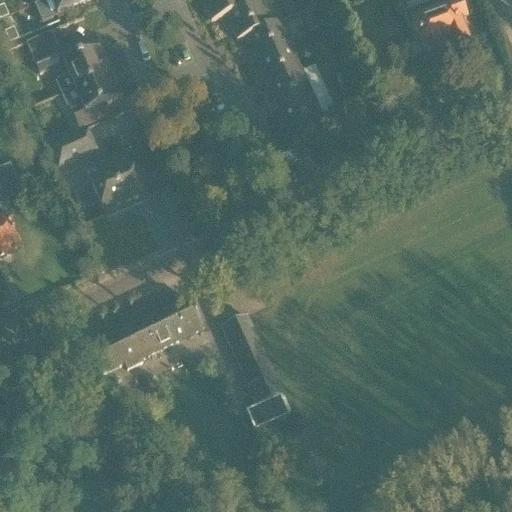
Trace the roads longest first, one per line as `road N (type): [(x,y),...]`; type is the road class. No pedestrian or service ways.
road 1 (tertiary): [(0,343),(293,208)]
road 2 (tertiary): [(293,208),(481,128),(511,124)]
road 3 (residential): [(293,208),(269,156),(171,17)]
